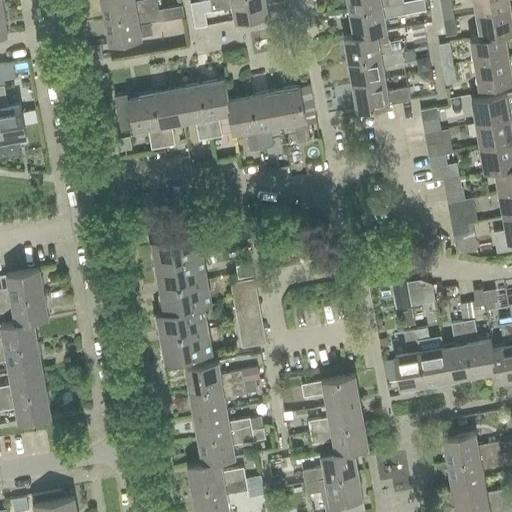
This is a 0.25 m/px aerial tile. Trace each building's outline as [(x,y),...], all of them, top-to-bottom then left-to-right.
[(159,8),(157,0),(136,0),(135,0),(101,0),(105,18),(159,8)] [(203,0),(192,2),(194,14),(206,12),(213,10),(210,0),(203,0)] [(269,14),(266,0),(210,0),(213,10),(233,6),(236,20),(269,14)] [(348,0),(350,11),(403,1),(403,0),(348,0)] [(425,0),(408,0),(403,1),(406,13),(427,9),(425,0)] [(452,9),(450,0),(440,0),(442,10),(452,9)] [(509,0),(471,0),(472,2),(474,1),(476,13),(511,6),(509,0)] [(385,16),(406,13),(403,1),(350,11),(354,34),(377,30),(377,31),(387,29),(385,16)] [(511,31),(511,12),(511,6),(476,13),(480,35),(481,36),(505,32),(505,33),(511,31)] [(0,33),(8,32),(4,8),(0,8),(0,33)] [(154,34),(152,21),(161,19),(159,8),(105,18),(109,42),(142,36),(154,34)] [(456,32),(454,17),(454,16),(443,18),(446,34),(456,32)] [(402,50),(400,39),(389,41),(387,29),(377,31),(377,30),(354,34),(344,35),(348,60),(402,50)] [(510,56),(505,33),(505,32),(481,36),(480,35),(471,37),(475,62),(510,56)] [(452,58),(449,42),(439,44),(442,60),(452,58)] [(404,62),(402,50),(348,60),(353,84),(386,78),(384,65),(404,62)] [(511,80),(511,68),(510,56),(475,62),(479,86),(511,80)] [(431,69),(429,57),(417,60),(419,71),(422,71),(431,69)] [(456,82),(453,66),(443,67),(446,84),(456,82)] [(422,71),(423,77),(428,81),(433,80),(431,69),(422,71)] [(228,98),(229,98),(225,78),(201,83),(211,137),(222,134),(219,114),(230,112),(231,112),(228,98)] [(388,90),(386,78),(353,84),(357,108),(411,98),(409,86),(388,90)] [(211,137),(201,83),(177,87),(183,120),(196,118),(199,139),(210,137),(211,137)] [(300,85),(307,123),(317,122),(310,83),(300,85)] [(23,111),(21,103),(8,105),(5,84),(0,85),(0,126),(2,140),(27,136),(25,123),(23,111)] [(300,85),(275,90),(281,123),(294,120),(297,141),(310,139),(300,85)] [(183,120),(177,87),(154,91),(164,145),(175,143),(171,123),(183,120)] [(281,123),(275,90),(252,94),(262,148),(273,145),(269,125),(281,123)] [(511,90),(506,92),(472,99),(476,123),(511,117),(511,116),(511,90)] [(164,145),(154,91),(130,96),(129,93),(123,94),(123,93),(115,95),(121,130),(135,128),(135,129),(148,127),(152,147),(164,145)] [(252,94),(229,98),(228,98),(231,112),(230,112),(233,131),(246,129),(250,150),(262,148),(252,94)] [(438,118),(436,106),(420,109),(422,121),(438,118)] [(35,109),(23,111),(25,123),(37,121),(35,109)] [(511,140),(511,123),(511,117),(476,123),(480,147),(511,140)] [(443,141),(441,131),(425,134),(427,144),(443,141)] [(130,136),(120,137),(122,150),(132,149),(130,136)] [(212,146),(210,137),(199,139),(201,148),(212,146)] [(511,140),(480,147),(485,171),(495,169),(495,168),(511,165),(511,140)] [(447,165),(445,154),(429,157),(431,168),(447,165)] [(511,165),(495,168),(495,169),(499,192),(511,189),(511,165)] [(462,191),(459,175),(443,178),(446,194),(462,191)] [(511,214),(511,189),(499,192),(503,216),(511,214)] [(466,215),(463,199),(447,202),(450,218),(466,215)] [(511,214),(503,216),(506,228),(494,230),(494,232),(496,231),(499,249),(497,249),(497,251),(511,248),(511,214)] [(471,238),(468,222),(451,225),(454,241),(471,238)] [(152,239),(157,263),(203,255),(198,231),(152,239)] [(212,303),(203,255),(157,263),(165,310),(165,311),(204,304),(204,305),(212,303)] [(239,277),(253,274),(251,262),(236,265),(239,277)] [(0,288),(0,299),(45,291),(41,267),(7,273),(10,286),(0,288)] [(231,282),(233,293),(257,289),(255,277),(231,282)] [(406,280),(392,283),(397,308),(411,305),(406,280)] [(409,283),(413,305),(425,303),(421,281),(409,283)] [(433,285),(421,281),(425,303),(436,301),(433,285)] [(259,300),(257,289),(233,293),(235,305),(259,300)] [(49,316),(45,291),(0,299),(0,311),(14,309),(16,321),(34,318),(35,319),(49,316)] [(266,342),(259,300),(235,305),(243,346),(266,342)] [(461,302),(464,320),(475,318),(472,300),(461,302)] [(212,352),(204,305),(204,304),(165,311),(165,310),(157,312),(166,360),(212,352)] [(415,324),(413,309),(405,310),(407,325),(415,324)] [(0,348),(39,342),(35,319),(34,318),(16,321),(1,323),(3,336),(0,336),(0,348)] [(492,346),(493,346),(491,336),(478,338),(475,318),(464,320),(463,320),(473,374),(495,370),(496,370),(492,346)] [(473,374),(463,320),(452,322),(455,342),(443,345),(449,378),(473,374)] [(511,376),(511,321),(501,323),(504,344),(493,346),(492,346),(496,370),(495,370),(497,379),(511,376)] [(449,378),(443,345),(431,347),(427,326),(416,328),(425,382),(449,378)] [(425,382),(416,328),(404,330),(408,351),(395,353),(396,357),(400,379),(401,386),(425,382)] [(43,366),(39,342),(0,348),(0,360),(7,359),(10,372),(43,366)] [(400,379),(396,357),(384,359),(388,381),(400,379)] [(244,380),(241,369),(221,373),(219,360),(186,365),(190,390),(244,380)] [(0,398),(47,390),(43,366),(10,372),(12,384),(0,385),(0,398)] [(258,366),(241,369),(244,380),(257,378),(260,378),(258,366)] [(325,392),(327,404),(360,398),(355,373),(302,383),(304,396),(325,392)] [(257,379),(244,381),(246,392),(259,390),(257,379)] [(227,408),(225,396),(246,392),(244,381),(244,380),(190,390),(194,414),(227,408)] [(52,414),(47,390),(0,398),(0,409),(16,407),(18,420),(52,414)] [(365,421),(360,398),(327,404),(329,416),(309,420),(311,431),(365,421)] [(252,428),(250,416),(229,420),(227,408),(194,414),(198,437),(252,428)] [(260,415),(250,416),(252,428),(262,426),(260,415)] [(369,446),(365,421),(311,431),(313,443),(334,439),(336,450),(336,452),(354,448),(354,449),(369,446)] [(262,426),(252,428),(254,439),(264,437),(262,426)] [(252,428),(198,437),(203,460),(203,461),(221,458),(221,459),(236,456),(233,443),(254,439),(252,428)] [(443,437),(448,462),(501,452),(499,440),(479,444),(476,431),(443,437)] [(292,449),(294,457),(294,460),(304,458),(302,447),(292,449)] [(359,471),(354,449),(354,448),(336,452),(336,450),(321,453),(323,466),(303,470),(305,481),(359,471)] [(503,463),(501,452),(448,462),(452,485),(485,479),(483,467),(503,463)] [(245,476),(244,466),(223,470),(221,459),(221,458),(203,461),(203,460),(188,463),(192,487),(246,478),(245,476)] [(363,496),(359,471),(305,481),(307,493),(322,490),(324,503),(363,496)] [(261,473),(245,476),(246,478),(248,489),(249,495),(264,492),(265,492),(262,473),(261,473)] [(272,477),(274,487),(282,486),(280,475),(272,477)] [(246,478),(192,487),(196,511),(207,510),(207,511),(230,511),(230,508),(227,493),(248,489),(246,478)] [(487,491),(485,479),(452,485),(456,509),(510,499),(508,487),(487,491)] [(35,503),(36,511),(77,511),(74,496),(35,503)] [(501,511),(511,510),(510,499),(456,509),(456,511),(501,511)]
